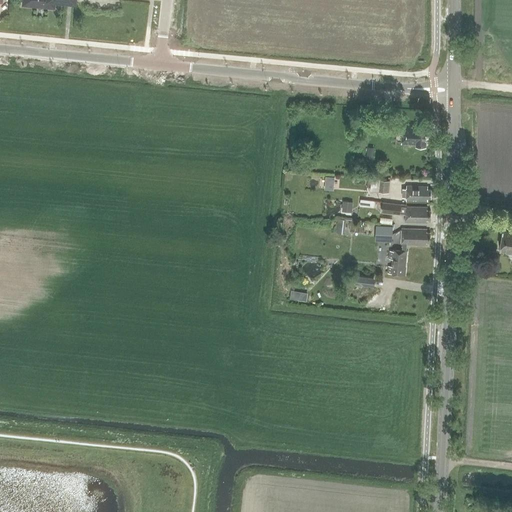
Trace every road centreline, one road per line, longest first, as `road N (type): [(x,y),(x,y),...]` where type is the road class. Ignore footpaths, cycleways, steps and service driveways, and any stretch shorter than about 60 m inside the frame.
road 1 (primary): [(439,511),(453,91)]
road 2 (unclassified): [(453,91),(160,65)]
road 3 (unclassified): [(160,65),(0,49)]
